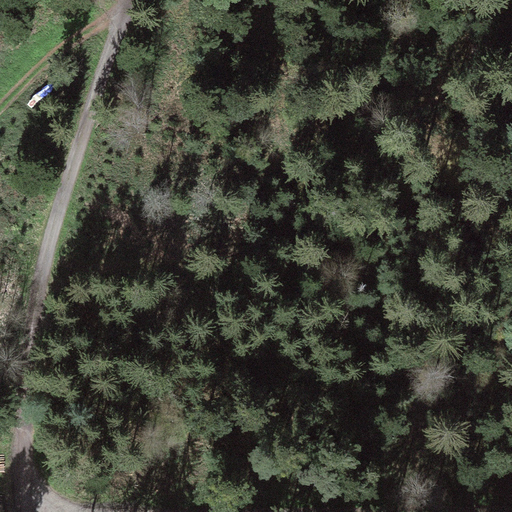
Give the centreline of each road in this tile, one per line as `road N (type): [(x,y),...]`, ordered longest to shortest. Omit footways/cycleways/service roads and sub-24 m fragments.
road 1 (track): [(26,511),(23,404),(32,307),(45,245),(130,0)]
road 2 (track): [(125,12),(62,42),(0,100)]
